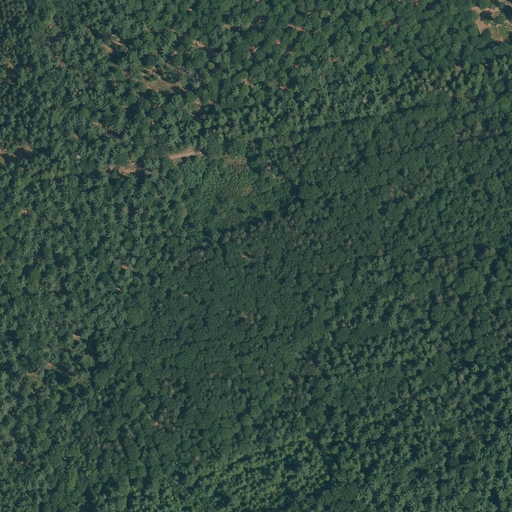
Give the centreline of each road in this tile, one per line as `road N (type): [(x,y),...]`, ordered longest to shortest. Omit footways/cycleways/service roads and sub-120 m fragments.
road 1 (track): [(24,0),(151,454),(225,511)]
road 2 (track): [(43,477),(159,462),(194,442),(254,403),(345,298),(379,283),(422,275),(511,296)]
road 3 (track): [(0,191),(491,95)]
